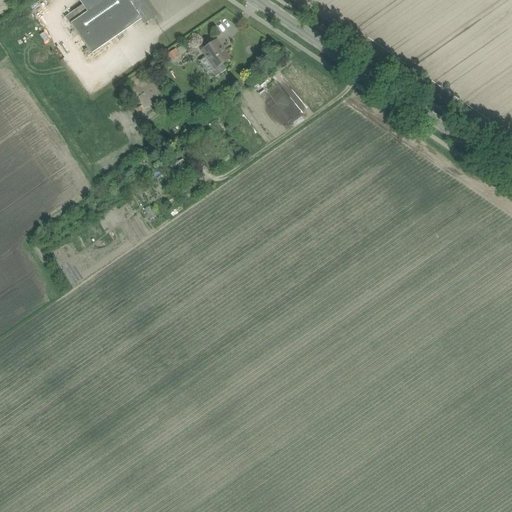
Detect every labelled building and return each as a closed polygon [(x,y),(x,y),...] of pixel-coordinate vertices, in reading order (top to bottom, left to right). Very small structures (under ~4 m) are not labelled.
[(80,0),(84,6),(77,11),(82,18),(73,24),(94,54),(142,20),(145,24),(154,18),(141,0),(80,0)] [(45,42),(50,39),(45,32),(40,35),(45,42)] [(202,51),(214,68),(211,70),(215,78),(226,70),(223,64),(230,59),(217,40),(202,51)] [(180,56),(176,49),(168,55),(172,61),(180,56)] [(192,140),(185,144),(189,151),(196,147),(192,140)]
